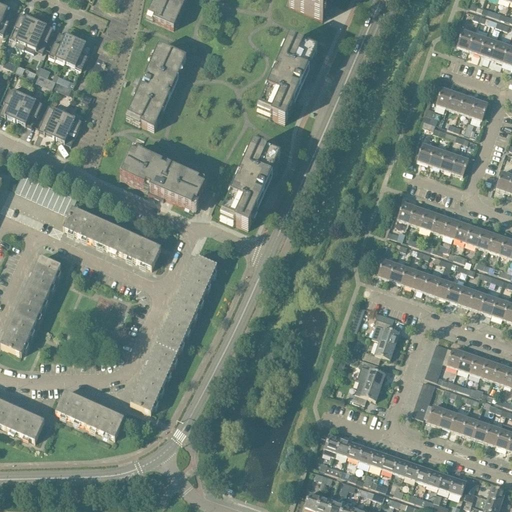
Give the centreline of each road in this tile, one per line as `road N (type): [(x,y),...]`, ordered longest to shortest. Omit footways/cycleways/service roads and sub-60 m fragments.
road 1 (tertiary): [(265,257),(380,0)]
road 2 (tertiary): [(157,456),(189,418),(265,257)]
road 3 (residential): [(0,376),(14,383),(114,381),(135,362),(166,296)]
road 4 (residential): [(137,0),(87,180)]
road 5 (tertiary): [(157,456),(113,474),(0,479)]
road 6 (residential): [(36,236),(166,296)]
road 7 (residential): [(388,441),(429,318)]
road 8 (residential): [(511,480),(388,441)]
